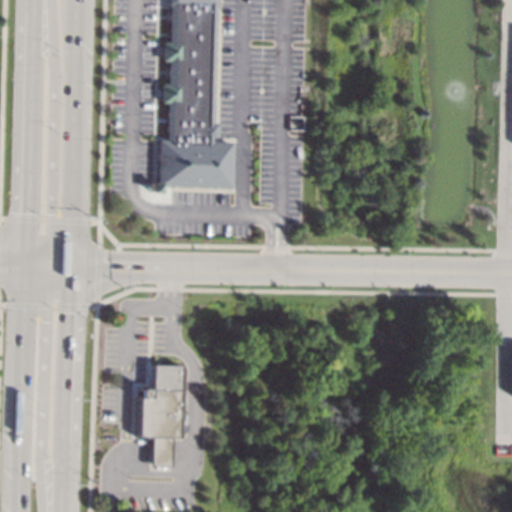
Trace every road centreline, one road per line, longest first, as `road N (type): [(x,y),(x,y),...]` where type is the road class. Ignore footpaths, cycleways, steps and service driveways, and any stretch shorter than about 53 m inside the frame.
road 1 (residential): [(511,275),(73,270)]
road 2 (primary): [(48,0),(49,237),(73,270)]
road 3 (primary): [(73,270),(78,0)]
road 4 (primary): [(31,0),(22,267)]
road 5 (primary): [(41,511),(44,306),(42,288),(22,267)]
road 6 (primary): [(22,267),(14,511)]
road 7 (primary): [(64,511),(73,270)]
